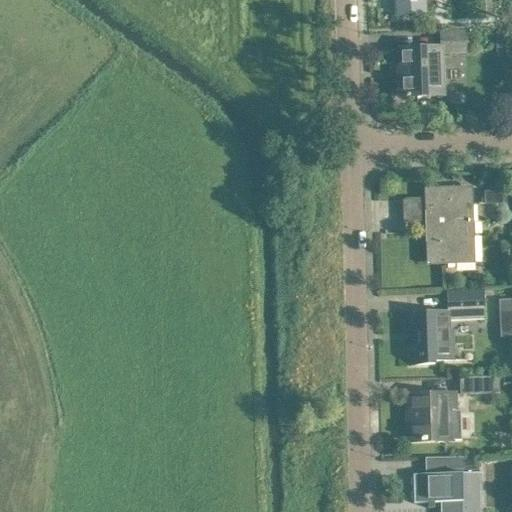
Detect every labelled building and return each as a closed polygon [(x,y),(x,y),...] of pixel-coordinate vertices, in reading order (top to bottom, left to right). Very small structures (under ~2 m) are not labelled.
[(395,0),(396,17),(425,16),(424,0),(395,0)] [(510,36),(510,18),(500,18),(500,36),(510,36)] [(444,96),(442,50),(466,49),(465,33),(440,34),(441,48),(400,50),(401,80),(398,80),(399,98),(444,96)] [(469,222),(468,192),(454,192),(453,187),(443,188),(443,192),(428,193),(429,200),(402,201),(403,222),(425,222),(425,243),(430,243),(431,261),(454,261),(454,265),(456,265),(456,260),(469,259),(469,236),(473,236),(473,222),(469,222)] [(501,190),(483,191),(484,204),(502,203),(501,190)] [(483,320),(482,306),(482,291),(447,292),(447,312),(415,314),(417,360),(409,360),(409,366),(433,365),(433,362),(448,362),(448,350),(453,349),(452,330),(448,330),(448,322),(483,320)] [(511,300),(498,301),(499,313),(511,311),(511,300)] [(493,378),(459,379),(460,395),(494,394),(493,378)] [(432,395),(411,396),(411,414),(414,414),(414,442),(447,441),(461,441),(460,419),(454,419),(454,413),(454,395),(432,395)] [(425,475),(413,476),(414,503),(440,503),(440,511),(475,511),(475,509),(482,508),(481,474),(477,474),(425,475)]
